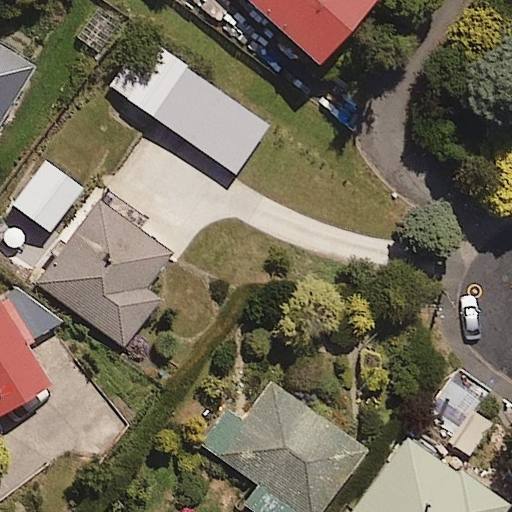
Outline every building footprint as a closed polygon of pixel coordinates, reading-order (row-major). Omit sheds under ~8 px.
[(349,0),(247,0),(303,51),(349,0)] [(262,121),(148,41),(115,89),(229,169),(262,121)] [(0,101),(25,59),(0,43),(0,101)] [(74,181),(38,157),(8,202),(43,226),(74,181)] [(171,251),(100,201),(40,285),(127,347),(162,298),(146,287),(171,251)] [(55,318),(9,280),(0,285),(0,400),(41,375),(18,339),(55,318)] [(306,511),(357,442),(263,374),(234,414),(222,405),(197,440),(253,481),(238,501),(253,511),(306,511)] [(484,511),(499,490),(400,423),(340,511),(484,511)]
